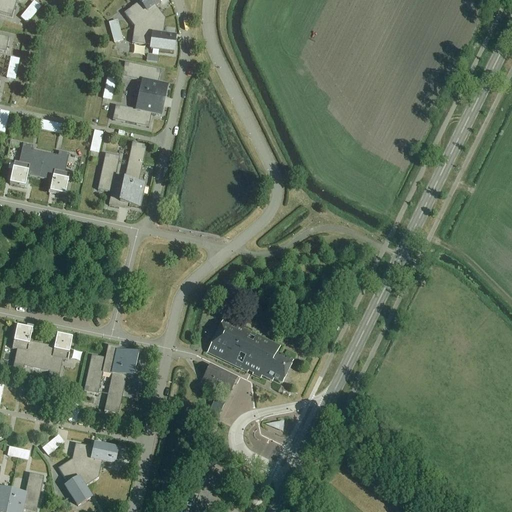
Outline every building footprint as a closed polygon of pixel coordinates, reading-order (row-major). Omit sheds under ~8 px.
[(0,0),(0,14),(12,18),(17,2),(13,0),(0,0)] [(134,28),(165,20),(155,7),(163,0),(137,0),(137,1),(139,3),(124,15),(134,28)] [(33,2),(27,11),(34,17),(41,8),(33,2)] [(27,25),(34,17),(27,11),(20,19),(27,25)] [(163,37),(165,20),(134,28),(132,45),(151,47),(150,51),(173,54),(175,38),(163,37)] [(111,34),(120,32),(117,21),(108,24),(111,34)] [(120,32),(111,34),(114,44),(123,42),(120,32)] [(0,52),(6,53),(9,39),(0,37),(0,52)] [(10,59),(8,69),(17,71),(19,60),(10,59)] [(143,83),(140,97),(162,102),(165,87),(157,85),(160,72),(124,64),(121,78),(143,83)] [(15,81),(17,71),(8,69),(6,79),(15,81)] [(106,80),(104,90),(112,91),(114,81),(106,80)] [(112,91),(104,90),(102,99),(110,101),(112,91)] [(162,102),(140,97),(137,112),(115,107),(112,122),(148,129),(151,115),(159,117),(162,102)] [(50,133),(51,126),(42,124),(40,131),(50,133)] [(61,128),(51,126),(50,133),(60,135),(61,128)] [(94,133),(92,143),(100,145),(102,135),(94,133)] [(100,145),(92,143),(90,153),(98,154),(100,145)] [(129,206),(138,208),(143,186),(137,185),(146,147),(132,144),(123,182),(117,208),(127,211),(129,206)] [(40,180),(45,155),(32,152),(33,148),(23,146),(19,165),(14,164),(10,186),(25,189),(28,178),(40,180)] [(58,158),(45,155),(40,180),(52,183),(50,194),(65,197),(70,175),(65,174),(69,156),(59,154),(58,158)] [(110,194),(107,206),(117,208),(123,182),(114,180),(119,158),(105,155),(97,191),(110,194)] [(299,309),(301,304),(293,301),(291,305),(299,309)] [(280,348),(224,321),(207,354),(247,374),(249,370),(254,373),(252,376),(260,380),(261,378),(272,383),(273,381),(282,385),(292,363),(276,355),(280,348)] [(38,371),(43,345),(31,343),(33,331),(17,328),(13,350),(18,351),(14,370),(24,372),(25,368),(38,371)] [(55,348),(43,345),(38,371),(51,373),(50,377),(60,379),(64,360),(68,361),(73,339),(57,336),(55,348)] [(119,348),(109,346),(106,359),(92,356),(85,392),(99,395),(104,373),(113,375),(119,348)] [(138,356),(128,354),(129,350),(119,348),(113,375),(106,412),(120,414),(128,377),(134,378),(138,356)] [(202,383),(229,396),(236,381),(209,368),(202,383)] [(74,402),(72,412),(79,414),(82,404),(74,402)] [(79,414),(72,412),(70,422),(77,424),(79,414)] [(273,430),(285,429),(284,422),(272,423),(273,430)] [(51,444),(56,450),(64,444),(59,438),(51,444)] [(49,457),(56,450),(51,444),(43,451),(49,457)] [(73,461),(99,480),(103,463),(114,466),(118,450),(96,446),(95,449),(76,445),(73,461)] [(17,460),(19,450),(9,448),(7,458),(17,460)] [(29,453),(19,450),(17,460),(27,462),(29,453)] [(85,489),(99,480),(73,461),(59,471),(69,487),(66,489),(79,508),(92,499),(85,489)] [(0,511),(7,511),(11,494),(0,492),(0,474),(1,470),(0,469),(0,511)] [(25,497),(11,494),(7,511),(23,511),(37,511),(44,478),(30,475),(25,497)]
